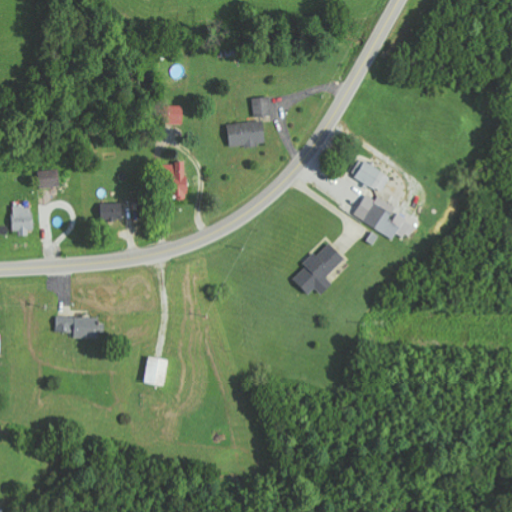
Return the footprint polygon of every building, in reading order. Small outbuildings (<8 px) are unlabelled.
[(273,116),(272,97),(254,98),(255,117),(273,116)] [(186,107),(159,106),(159,124),(186,125),(186,107)] [(229,125),(232,148),(268,143),(265,120),(229,125)] [(384,193),(393,176),(362,160),(354,177),(384,193)] [(189,163),(170,163),(171,198),(189,198),(189,163)] [(61,170),(41,170),(42,188),(61,187),(61,170)] [(395,239),(399,233),(410,239),(418,225),(395,212),(398,207),(379,196),(377,200),(367,194),(355,216),(395,239)] [(125,221),(124,203),(102,204),(103,221),(125,221)] [(36,233),(35,206),(14,207),(15,234),(36,233)] [(294,279),(311,294),(317,288),(324,295),(335,284),(328,278),(347,258),(329,242),(294,279)] [(107,338),(108,319),(58,317),(57,332),(76,333),(75,336),(107,338)]
